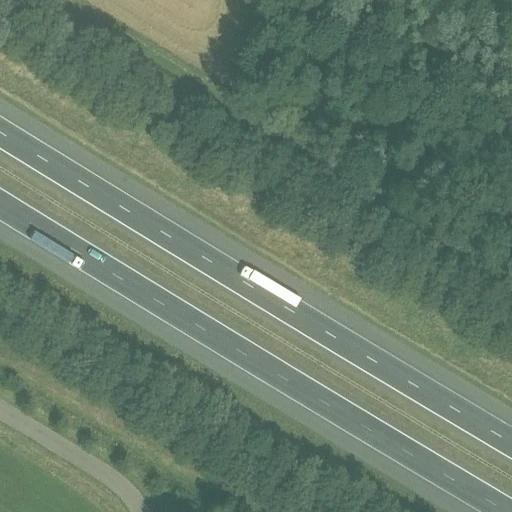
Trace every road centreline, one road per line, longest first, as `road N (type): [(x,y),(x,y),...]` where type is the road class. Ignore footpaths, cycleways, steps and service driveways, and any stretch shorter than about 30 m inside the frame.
road 1 (motorway): [(511,442),(0,133)]
road 2 (motorway): [(0,214),(496,511)]
road 3 (unclassified): [(137,511),(124,493),(0,411)]
